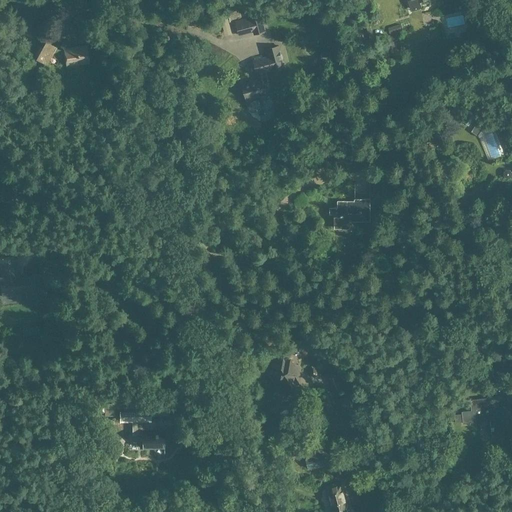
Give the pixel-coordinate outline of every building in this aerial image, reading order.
[(266,31),(262,16),(249,19),(250,20),(246,21),(246,19),(235,22),(239,36),(253,32),(254,35),(266,31)] [(388,28),(390,34),(399,31),(398,25),(388,28)] [(393,43),(385,44),(389,58),(397,56),(393,43)] [(85,46),(65,50),(68,65),(88,62),(85,46)] [(330,61),(337,58),(336,49),(321,53),(323,61),(330,59),(330,61)] [(264,72),(278,69),(274,56),(263,58),(262,56),(254,58),(259,80),(244,84),(248,100),(260,97),(261,100),(270,98),(264,72)] [(471,130),(479,135),(485,126),(478,121),(471,130)] [(483,138),(488,158),(499,155),(494,135),(483,138)] [(311,156),(314,169),(322,167),(319,154),(311,156)] [(334,229),(350,229),(350,221),(370,221),(370,201),(339,201),(339,208),(334,208),(334,229)] [(409,219),(408,205),(394,205),(394,220),(409,219)] [(3,296),(20,295),(20,292),(26,291),(28,304),(46,302),(43,274),(25,276),(25,279),(18,279),(18,277),(16,277),(15,270),(17,269),(16,256),(0,258),(0,271),(2,271),(3,278),(1,279),(3,296)] [(22,328),(24,340),(40,338),(39,326),(22,328)] [(507,373),(505,351),(492,353),(494,375),(496,374),(497,377),(505,376),(504,373),(507,373)] [(286,388),(291,392),(300,382),(279,365),(279,364),(280,362),(280,360),(278,358),(275,358),(273,359),(265,367),(265,369),(265,371),(270,376),(271,375),(287,388),(286,388)] [(327,374),(334,393),(348,388),(341,368),(327,374)] [(463,424),(490,421),(492,439),(505,438),(504,427),(511,425),(511,422),(510,400),(511,399),(511,386),(496,388),(498,397),(470,400),(471,410),(461,411),(463,424)] [(344,415),(355,412),(349,395),(337,399),(344,415)] [(165,429),(155,430),(155,422),(150,422),(150,413),(133,413),(133,435),(140,435),(140,448),(166,448),(165,429)] [(306,458),(307,465),(308,468),(325,464),(323,453),(308,457),(306,458)] [(309,478),(320,474),(318,468),(306,472),(309,478)] [(333,511),(338,511),(348,509),(343,484),(327,488),(333,511)]
